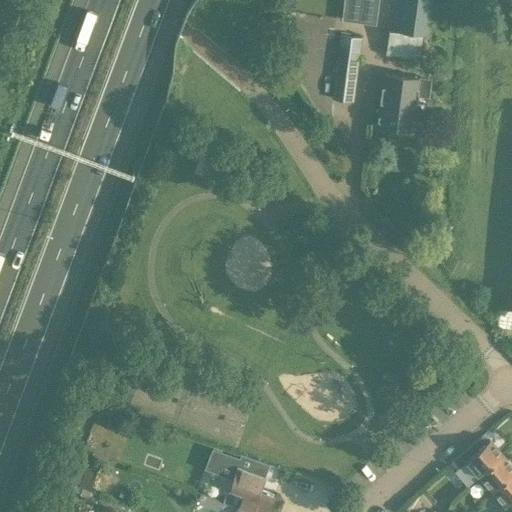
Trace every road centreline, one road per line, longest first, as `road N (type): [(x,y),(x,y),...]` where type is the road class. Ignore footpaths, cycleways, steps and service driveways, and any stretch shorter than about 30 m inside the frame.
road 1 (motorway): [(0,410),(153,0)]
road 2 (unclassified): [(511,382),(338,210),(281,121)]
road 3 (motorway): [(103,0),(0,276)]
road 4 (residential): [(369,511),(511,386)]
